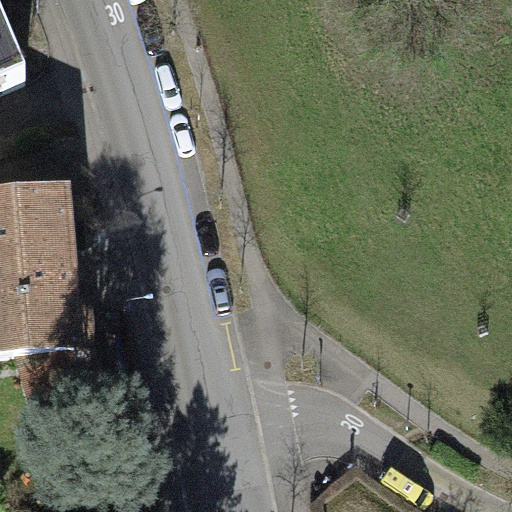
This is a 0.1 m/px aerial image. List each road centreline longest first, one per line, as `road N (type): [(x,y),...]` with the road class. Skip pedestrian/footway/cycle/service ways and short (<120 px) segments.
road 1 (residential): [(95,0),(153,163),(213,421)]
road 2 (residential): [(213,421),(274,415),(340,427),(482,511)]
